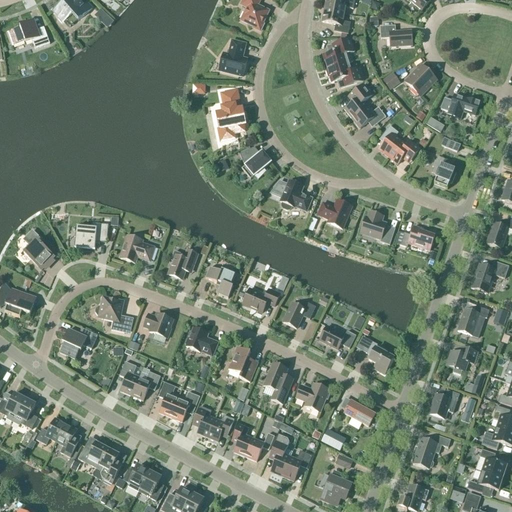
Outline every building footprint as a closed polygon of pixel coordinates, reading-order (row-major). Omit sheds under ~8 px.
[(77,0),(65,0),(53,11),(58,17),(57,19),(61,24),(63,23),(65,22),(72,16),(77,22),(92,9),(87,3),(83,7),(77,0)] [(260,33),(263,26),(262,25),(268,13),(257,7),(260,0),(243,0),(241,6),(247,9),(241,22),(254,28),(253,29),(260,33)] [(324,12),(344,16),(345,9),(353,10),(355,0),(340,0),(340,3),(327,0),(324,12)] [(422,12),(430,2),(427,0),(405,0),(409,3),(410,2),(422,12)] [(378,4),(375,3),(373,2),(370,9),(377,12),(380,5),(378,4)] [(99,12),(98,13),(94,17),(100,23),(107,16),(101,10),(99,12)] [(343,22),(344,16),(324,12),(322,23),(335,26),(334,33),(348,36),(350,24),(343,22)] [(370,28),(378,28),(378,18),(370,18),(370,28)] [(37,31),(34,22),(19,27),(20,30),(8,34),(12,47),(25,43),(25,44),(32,42),(35,50),(50,45),(44,29),(37,31)] [(395,34),(395,27),(380,28),(380,41),(389,40),(390,48),(412,47),(411,33),(395,34)] [(242,60),(246,45),(232,42),(228,57),(223,56),(219,72),(243,78),(247,62),(242,60)] [(334,54),(323,57),(325,64),(324,64),(326,71),(348,64),(352,63),(350,55),(354,54),(351,42),(344,43),(331,46),(334,54)] [(348,64),(326,71),(328,78),(329,78),(331,84),(337,82),(342,81),(344,89),(357,85),(363,82),(359,70),(351,73),(348,64)] [(420,98),(436,82),(421,67),(405,83),(420,98)] [(390,92),(400,85),(393,74),(383,82),(390,92)] [(205,96),(206,86),(192,86),(192,96),(205,96)] [(352,121),(368,108),(364,103),(372,97),(363,86),(351,95),(356,101),(344,111),(352,121)] [(239,112),(238,107),(239,106),(237,93),(222,96),(225,108),(222,109),(223,115),(216,116),(221,142),(234,140),(233,134),(244,132),(242,126),(246,125),(245,122),(247,122),(245,114),(244,114),(243,111),(239,112)] [(479,105),(454,96),(452,102),(444,99),(441,111),(448,113),(447,117),(460,121),(463,114),(468,115),(470,119),(473,117),(475,118),(479,105)] [(368,108),(352,121),(359,131),(372,121),(376,126),(386,119),(378,109),(372,114),(368,108)] [(424,116),(422,115),(420,113),(416,119),(421,123),(425,117),(424,116)] [(433,121),(432,120),(430,119),(430,120),(426,126),(433,130),(434,129),(435,127),(437,123),(433,121)] [(388,159),(401,142),(395,138),(398,134),(390,128),(379,141),(384,145),(379,151),(388,159)] [(457,154),(460,146),(444,140),(441,147),(457,154)] [(401,142),(388,159),(398,166),(403,159),(409,164),(420,151),(409,143),(406,147),(401,142)] [(260,155),(254,149),(240,156),(242,161),(243,163),(245,167),(242,170),(250,181),(271,164),(262,154),(260,155)] [(452,185),(455,175),(453,174),(454,171),(446,168),(448,162),(438,158),(433,172),(438,174),(434,185),(447,190),(449,184),(452,185)] [(222,162),(220,163),(215,166),(219,175),(229,170),(224,161),(222,162)] [(511,183),(508,182),(501,202),(511,205),(511,183)] [(279,183),(271,195),(282,200),(280,203),(282,204),(282,206),(282,208),(283,210),(287,212),(289,212),(292,210),(293,209),(294,209),(295,208),(306,213),(312,200),(300,195),(303,188),(289,183),(287,186),(279,183)] [(343,231),(352,209),(337,202),(334,209),(323,205),(318,217),(329,221),(327,224),(343,231)] [(366,218),(360,235),(381,242),(380,244),(390,247),(392,241),(382,238),(386,225),(381,224),(383,218),(369,213),(368,219),(366,218)] [(315,220),(313,220),(311,219),(309,225),(315,228),(317,221),(316,220),(315,220)] [(511,231),(511,222),(506,221),(503,228),(494,225),(487,246),(501,250),(508,230),(511,231)] [(76,227),(74,250),(95,251),(96,243),(106,244),(108,226),(96,225),(95,229),(76,227)] [(434,238),(429,236),(430,234),(414,228),(411,237),(404,235),(400,247),(407,249),(408,245),(429,253),(434,238)] [(38,238),(32,232),(24,241),(29,246),(22,254),(41,272),(43,269),(45,270),(46,270),(48,269),(54,262),(52,260),(54,258),(38,242),(40,240),(38,237),(38,238)] [(149,263),(154,249),(141,245),(142,242),(128,238),(120,260),(135,265),(137,258),(149,263)] [(198,257),(187,252),(185,257),(174,252),(171,262),(173,263),(168,276),(182,281),(187,268),(193,270),(198,257)] [(505,280),(509,268),(494,263),(491,271),(480,267),(472,290),(487,295),(494,277),(505,280)] [(220,273),(210,269),(205,280),(217,284),(217,283),(221,285),(217,295),(228,300),(233,288),(230,287),(235,276),(221,270),(220,273)] [(12,292),(10,291),(5,285),(1,289),(0,291),(0,308),(0,309),(5,307),(6,307),(6,308),(7,308),(5,314),(20,319),(22,313),(30,316),(36,300),(12,291),(12,292)] [(253,292),(249,291),(243,306),(262,314),(266,305),(275,308),(280,296),(268,291),(265,298),(259,295),(258,293),(254,291),(253,292)] [(325,309),(329,301),(322,298),(319,306),(325,309)] [(120,317),(123,303),(103,299),(101,308),(99,307),(96,310),(95,314),(97,317),(99,318),(99,319),(113,322),(111,332),(130,336),(133,320),(120,317)] [(309,321),(315,308),(303,302),(300,309),(292,305),(283,324),(296,330),(302,317),(309,321)] [(486,320),(489,312),(476,308),(474,314),(465,311),(457,333),(472,337),(478,317),(486,320)] [(504,327),(508,314),(497,310),(492,324),(504,327)] [(173,321),(156,315),(155,318),(148,316),(143,329),(150,331),(149,333),(167,340),(171,330),(170,330),(173,321)] [(344,337),(326,328),(319,342),(338,351),(340,346),(349,350),(356,337),(347,333),(344,337)] [(98,337),(82,330),(79,336),(68,331),(62,344),(64,345),(60,354),(75,361),(79,352),(81,352),(83,347),(91,351),(98,337)] [(206,340),(208,335),(194,330),(190,339),(188,339),(185,346),(187,346),(186,348),(200,354),(200,353),(212,357),(217,345),(206,340)] [(137,353),(140,346),(130,342),(128,349),(137,353)] [(372,343),(365,354),(371,357),(368,361),(376,365),(374,368),(373,370),(374,370),(377,372),(384,376),(393,359),(375,349),(377,346),(372,343)] [(113,358),(123,357),(123,349),(113,349),(113,358)] [(250,384),(258,365),(248,361),(250,354),(237,349),(228,371),(241,376),(239,380),(250,384)] [(132,360),(135,354),(126,350),(124,357),(132,360)] [(474,366),(477,355),(465,350),(462,357),(451,353),(446,367),(454,370),(453,374),(460,376),(462,372),(465,373),(468,364),(474,366)] [(120,393),(131,398),(139,379),(132,376),(135,368),(124,364),(119,377),(125,380),(120,393)] [(283,406),(293,381),(285,378),(287,371),(273,365),(263,387),(275,392),(271,401),(283,406)] [(145,381),(139,379),(131,398),(143,403),(148,389),(154,392),(160,378),(149,374),(145,381)] [(484,380),(480,379),(477,378),(474,387),(467,384),(464,392),(471,395),(479,397),(484,380)] [(106,381),(104,382),(102,383),(101,386),(107,389),(111,382),(108,381),(106,381)] [(170,419),(178,400),(172,398),(175,389),(164,384),(158,398),(164,401),(159,415),(170,419)] [(202,386),(200,384),(198,384),(194,392),(201,395),(205,387),(202,386)] [(329,392),(314,386),(311,392),(301,387),(296,399),(306,404),(305,408),(320,414),(325,400),(327,401),(330,395),(328,394),(329,392)] [(511,386),(510,386),(506,398),(501,396),(498,404),(511,408),(511,406),(511,386)] [(453,415),(459,396),(447,392),(445,399),(436,396),(429,416),(444,421),(447,413),(453,415)] [(178,400),(170,419),(182,424),(188,410),(194,412),(200,398),(188,394),(185,403),(178,400)] [(13,424),(26,399),(19,395),(18,397),(14,395),(9,404),(2,401),(0,404),(0,414),(7,418),(6,420),(13,424)] [(26,399),(13,424),(20,427),(21,425),(31,431),(38,419),(31,416),(36,406),(32,404),(33,402),(26,399)] [(473,402),(471,401),(468,400),(461,421),(468,424),(476,403),(473,402)] [(240,415),(244,405),(236,402),(233,412),(240,415)] [(368,428),(374,417),(351,404),(345,415),(368,428)] [(208,439),(215,421),(209,418),(211,412),(200,408),(200,410),(199,409),(192,427),(199,430),(197,435),(208,439)] [(247,418),(250,410),(245,408),(241,416),(247,418)] [(496,429),(511,434),(511,420),(508,419),(510,412),(497,408),(492,420),(498,422),(496,429)] [(282,419),(280,418),(276,416),(274,421),(281,424),(284,420),(282,419)] [(215,421),(208,439),(218,443),(223,430),(229,432),(234,421),(223,417),(221,423),(215,421)] [(56,444),(66,426),(55,420),(48,433),(42,430),(36,442),(46,447),(50,440),(56,444)] [(378,422),(377,421),(376,420),(372,426),(377,429),(380,423),(379,422),(378,422)] [(279,424),(278,424),(274,422),(272,429),(279,431),(281,425),(279,424)] [(66,426),(56,444),(63,448),(60,454),(70,459),(76,448),(70,445),(77,432),(66,426)] [(245,459),(253,440),(246,437),(249,430),(239,426),(234,437),(239,440),(233,454),(245,459)] [(511,448),(511,434),(496,429),(493,436),(485,434),(481,447),(497,452),(499,445),(511,448)] [(345,440),(327,432),(322,444),(339,452),(345,440)] [(253,440),(245,459),(256,464),(262,449),(268,452),(274,438),(268,435),(264,444),(253,440)] [(282,478),(290,459),(284,456),(290,441),(279,436),(271,456),(277,458),(271,474),(282,478)] [(448,449),(450,442),(435,436),(433,444),(421,440),(413,466),(429,471),(429,469),(430,470),(432,469),(433,465),(432,463),(431,463),(434,454),(439,456),(442,447),(448,449)] [(96,470),(107,450),(96,444),(97,442),(90,438),(78,462),(85,466),(86,465),(96,470)] [(107,450),(96,470),(103,474),(101,477),(102,481),(104,483),(112,486),(126,458),(120,454),(119,456),(107,450)] [(475,471),(482,473),(503,480),(507,467),(493,462),(495,455),(482,451),(480,458),(475,471)] [(290,459),(282,478),(294,483),(300,468),(306,470),(312,457),(300,453),(297,461),(290,459)] [(349,472),(353,462),(339,456),(335,466),(349,472)] [(77,464),(76,464),(74,462),(70,470),(76,473),(80,466),(77,464)] [(140,492),(150,472),(138,466),(134,472),(129,469),(123,482),(128,485),(140,492)] [(150,472),(140,492),(151,497),(150,500),(156,503),(164,488),(158,485),(162,478),(150,472)] [(469,483),(466,490),(482,494),(484,487),(498,492),(499,492),(503,480),(482,473),(478,486),(469,483)] [(339,482),(341,477),(334,474),(331,479),(331,478),(322,500),(321,500),(337,507),(337,506),(340,499),(345,501),(351,487),(339,482)] [(425,503),(429,493),(410,486),(405,502),(401,500),(398,509),(406,511),(407,511),(410,511),(418,511),(422,501),(425,503)] [(179,511),(183,511),(193,494),(188,492),(187,493),(181,490),(174,502),(167,499),(160,511),(175,511),(176,510),(179,511)] [(458,494),(452,492),(449,500),(462,505),(465,496),(460,495),(458,494)] [(193,494),(183,511),(197,511),(203,501),(197,498),(198,497),(193,494)] [(477,511),(479,504),(466,500),(461,511),(477,511)] [(114,504),(111,503),(109,502),(106,507),(106,508),(112,511),(115,505),(114,504)]
